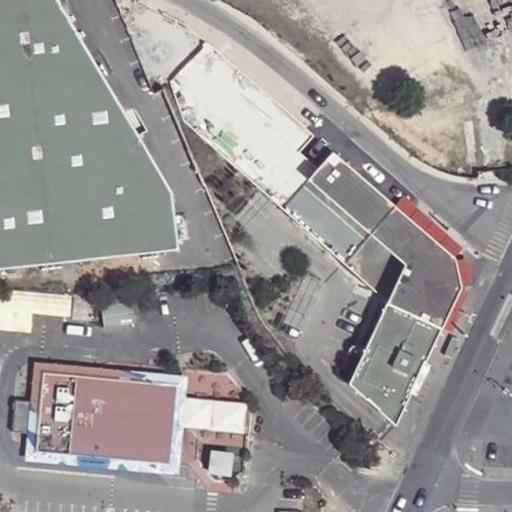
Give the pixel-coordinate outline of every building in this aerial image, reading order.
[(0,0),(0,268),(182,250),(178,192),(64,0),(0,0)] [(425,168),(451,159),(438,119),(412,128),(425,168)] [(440,327),(390,304),(352,385),(394,425),(409,392),(408,391),(423,360),(424,361),(440,327)] [(449,358),(458,340),(449,335),(440,354),(449,358)] [(29,450),(173,464),(177,423),(182,378),(37,365),(34,400),(18,398),(15,429),(31,431),(29,450)] [(173,473),(173,464),(29,450),(28,460),(173,473)] [(213,452),(211,468),(226,469),(228,454),(213,452)]
